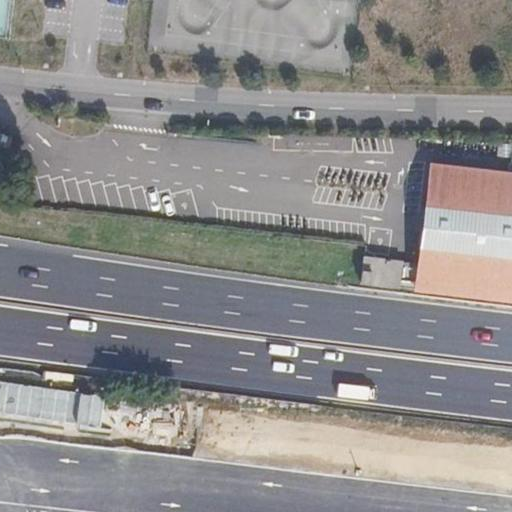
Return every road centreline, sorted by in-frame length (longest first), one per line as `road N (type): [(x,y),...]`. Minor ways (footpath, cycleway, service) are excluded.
road 1 (motorway): [(0,328),(511,395)]
road 2 (motorway): [(511,337),(0,270)]
road 3 (secondary): [(0,81),(265,105),(511,110)]
